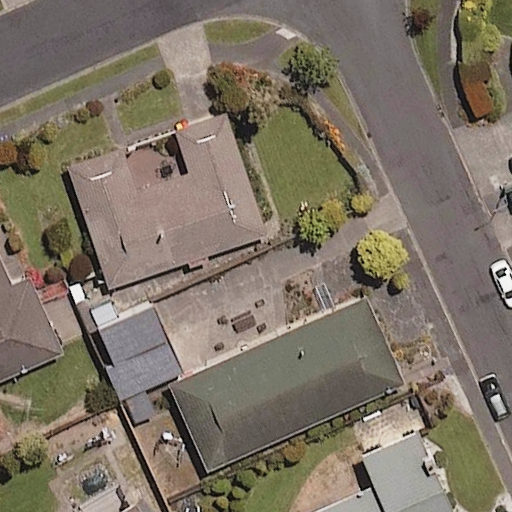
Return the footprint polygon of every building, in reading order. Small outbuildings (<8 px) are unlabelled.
[(263,226),(226,113),(175,130),(187,164),(132,182),(122,149),(70,166),(106,277),(263,226)] [(8,276),(0,257),(0,366),(58,341),(25,268),(8,276)] [(398,371),(360,286),(167,373),(205,458),(398,371)] [(137,377),(176,360),(149,296),(91,320),(131,413),(149,405),(137,377)] [(449,511),(412,422),(358,444),(371,475),(298,505),(300,511),(449,511)] [(136,430),(103,449),(124,485),(157,466),(136,430)] [(142,511),(129,490),(91,511),(142,511)]
